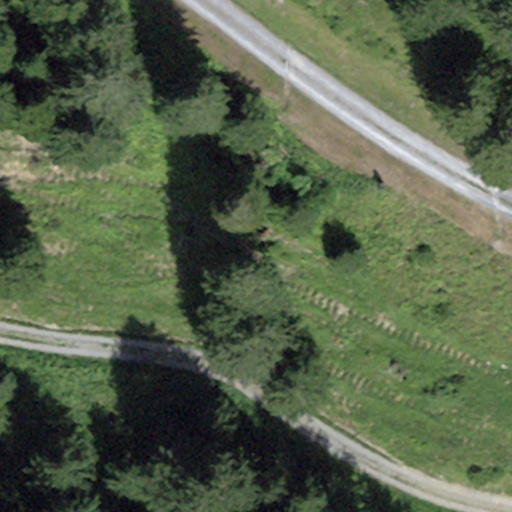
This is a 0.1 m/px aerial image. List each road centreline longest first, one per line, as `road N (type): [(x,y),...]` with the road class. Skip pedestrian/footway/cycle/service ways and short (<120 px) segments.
road 1 (track): [(511,510),(394,480),(264,389),(215,367),(169,352),(0,333)]
road 2 (track): [(511,207),(445,171),(199,0)]
